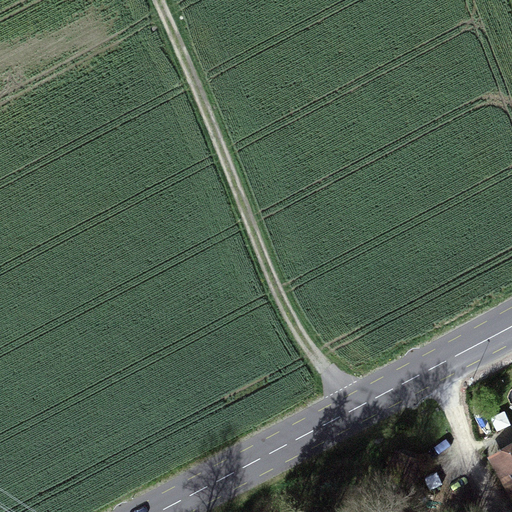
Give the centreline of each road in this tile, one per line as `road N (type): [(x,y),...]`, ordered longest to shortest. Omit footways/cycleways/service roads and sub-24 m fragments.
road 1 (track): [(158,0),(300,338),(356,406)]
road 2 (primary): [(511,326),(153,511)]
road 3 (track): [(505,511),(476,467),(441,362)]
